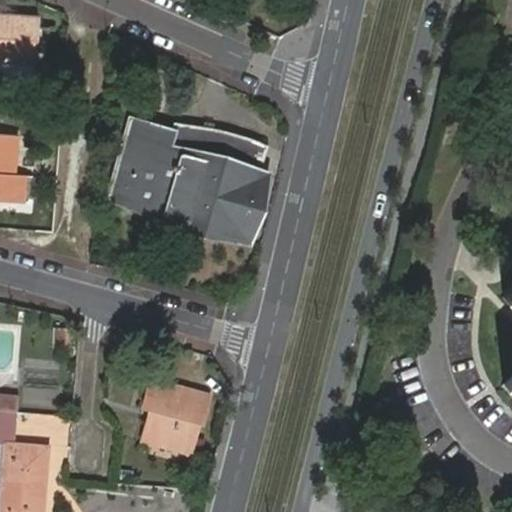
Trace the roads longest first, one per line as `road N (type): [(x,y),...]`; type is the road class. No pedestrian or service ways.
road 1 (secondary): [(302,511),(435,0)]
road 2 (residential): [(511,463),(476,441),(445,396),(432,349),(441,271),(462,203),(511,111)]
road 3 (secondary): [(328,91),(269,344)]
road 4 (residential): [(110,0),(328,91)]
road 5 (residential): [(99,299),(269,344)]
road 6 (secondary): [(269,344),(228,511)]
